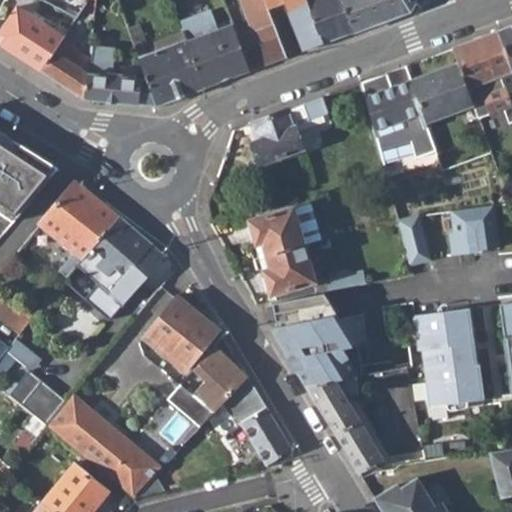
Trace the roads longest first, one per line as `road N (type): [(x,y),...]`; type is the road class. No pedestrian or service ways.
road 1 (residential): [(169,200),(329,470)]
road 2 (residential): [(181,138),(236,96),(463,12)]
road 3 (residential): [(93,139),(0,253)]
road 4 (residential): [(305,477),(162,511)]
